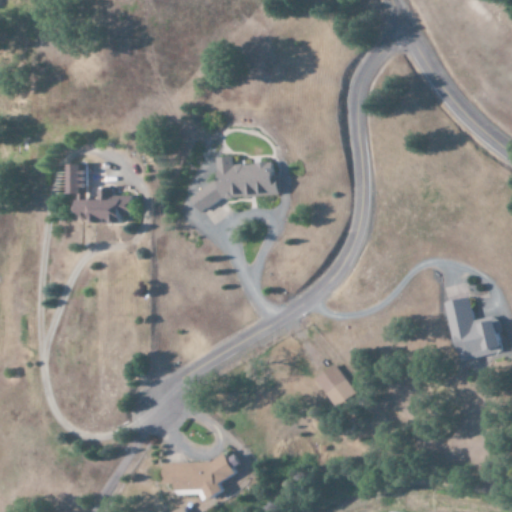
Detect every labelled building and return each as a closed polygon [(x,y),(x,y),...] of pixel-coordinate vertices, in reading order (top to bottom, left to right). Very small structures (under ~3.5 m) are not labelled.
[(203,213),(225,200),(284,194),(284,189),(280,182),(279,176),(271,163),(237,166),(236,157),(220,158),(222,179),(193,197),(203,213)] [(137,196),(117,196),(117,188),(95,188),(95,165),(76,164),(75,196),(83,196),(83,220),(97,220),(97,223),(127,223),(127,217),(137,217),(137,196)] [(447,304),(456,342),(461,341),(465,362),(508,353),(500,320),(478,325),(472,298),(447,304)] [(359,394),(338,365),(319,379),(340,408),(359,394)] [(166,464),(167,485),(178,484),(179,491),(209,490),(213,500),(228,493),(224,484),(241,475),(230,454),(214,462),(166,464)]
